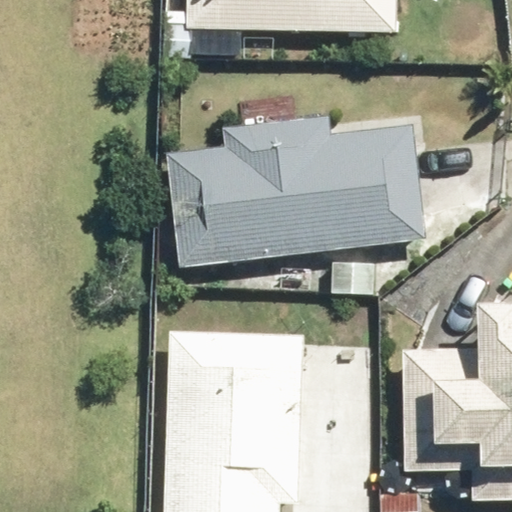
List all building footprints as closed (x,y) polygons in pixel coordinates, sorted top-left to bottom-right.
[(192,0),(192,27),(402,31),(403,0),(192,0)] [(172,152),(185,267),(432,238),(418,123),(337,133),(335,114),(229,126),(231,146),(172,152)] [(387,260),(332,257),(330,295),(384,298),(387,260)] [(408,349),(409,471),(477,471),(477,499),(511,499),(511,299),(487,300),(487,349),(408,349)] [(311,333),(175,329),(168,511),(286,511),(287,503),(305,503),(311,333)] [(426,511),(429,492),(386,486),(383,511),(426,511)]
